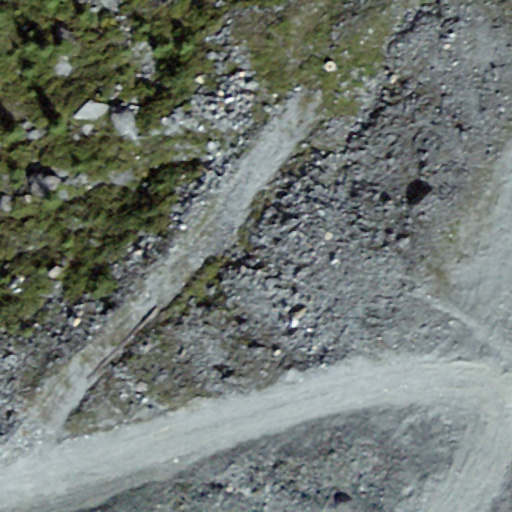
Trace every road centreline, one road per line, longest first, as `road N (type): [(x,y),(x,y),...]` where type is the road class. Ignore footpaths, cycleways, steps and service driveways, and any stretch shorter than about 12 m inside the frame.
road 1 (track): [(0,486),(363,386),(511,388)]
road 2 (track): [(511,406),(454,511)]
